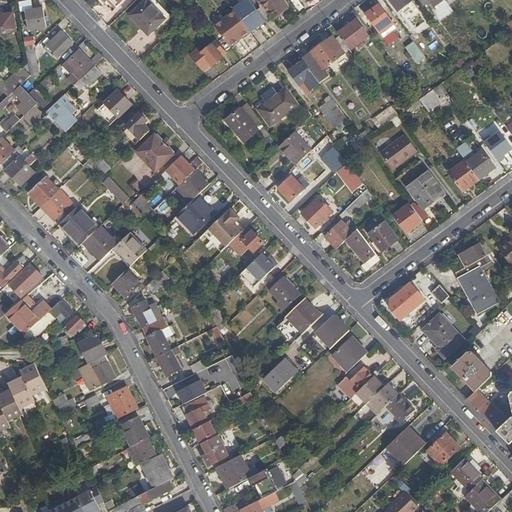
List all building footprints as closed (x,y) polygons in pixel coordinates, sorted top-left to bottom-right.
[(109,0),(108,0),(108,1),(115,9),(117,8),(109,0)] [(167,19),(148,0),(145,0),(131,14),(150,35),(167,19)] [(157,0),(148,0),(167,19),(171,15),(157,0)] [(253,32),(267,22),(258,10),(250,0),(246,0),(235,9),(251,31),(253,32)] [(258,0),(263,6),(258,10),(267,22),(267,23),(289,7),(283,0),(258,0)] [(410,0),(389,0),(397,11),(410,0)] [(418,0),(425,10),(428,7),(427,5),(429,3),(432,7),(442,0),(418,0)] [(215,4),(205,11),(211,19),(220,12),(215,4)] [(383,38),(396,27),(380,5),(366,15),(383,38)] [(44,9),(26,12),(29,30),(48,27),(44,9)] [(211,19),(217,28),(230,46),(239,40),(237,38),(240,36),(242,38),(243,37),(251,31),(235,9),(224,16),(220,12),(211,19)] [(14,14),(0,15),(0,35),(18,32),(14,14)] [(355,20),(337,33),(341,38),(349,49),(368,36),(355,20)] [(245,39),(253,32),(251,31),(243,37),(245,39)] [(48,46),(60,58),(74,44),(63,32),(48,46)] [(424,56),(408,33),(400,39),(416,62),(424,56)] [(27,55),(35,48),(33,38),(25,39),(27,55)] [(332,38),(303,60),(304,61),(314,76),(324,68),(344,53),(332,38)] [(211,64),(213,66),(223,57),(222,56),(226,53),(216,41),(202,52),(199,48),(191,55),(204,70),(211,64)] [(27,55),(31,76),(32,75),(35,78),(39,74),(35,48),(27,55)] [(104,58),(100,52),(91,61),(80,50),(68,62),(74,68),(76,70),(74,73),(80,79),(95,65),(96,66),(104,58)] [(462,58),(456,63),(461,69),(467,65),(462,58)] [(481,58),(473,63),(480,72),(487,67),(481,58)] [(314,76),(304,61),(290,72),(300,85),(305,82),(311,90),(320,83),(314,76)] [(480,72),(473,63),(472,65),(478,73),(480,72)] [(102,73),(96,66),(81,80),(87,87),(102,73)] [(31,76),(22,67),(17,73),(19,75),(3,91),(9,97),(21,85),(27,80),(31,76)] [(320,83),(330,76),(324,68),(314,76),(320,83)] [(36,89),(27,80),(21,85),(30,95),(35,90),(36,89)] [(438,98),(447,92),(441,84),(432,91),(435,94),(438,98)] [(21,85),(9,97),(8,98),(11,100),(13,100),(17,96),(23,102),(18,107),(25,115),(38,103),(30,95),(21,85)] [(271,125),(298,105),(286,89),(278,94),(276,92),(265,100),(263,98),(254,104),(259,111),(260,110),(271,125)] [(35,90),(30,95),(38,103),(47,112),(54,105),(50,101),(47,103),(35,90)] [(421,99),(415,90),(412,92),(418,101),(420,100),(421,99)] [(119,91),(105,103),(118,117),(132,104),(119,91)] [(427,100),(435,94),(432,91),(425,96),(427,100)] [(418,101),(412,92),(407,96),(410,100),(400,108),(403,112),(410,107),(418,101)] [(11,100),(8,98),(3,103),(6,107),(12,101),(11,100)] [(62,98),(47,112),(66,132),(78,121),(72,115),(75,111),(62,98)] [(418,101),(410,107),(413,112),(423,104),(420,100),(418,101)] [(333,125),(348,120),(334,102),(320,107),(333,125)] [(264,126),(248,104),(241,110),(258,131),(264,126)] [(258,131),(241,110),(240,108),(225,120),(243,143),(258,131)] [(397,117),(398,115),(395,110),(375,125),(378,130),(392,120),(397,117)] [(136,145),(150,131),(144,125),(148,121),(141,113),(122,130),(136,145)] [(7,133),(20,120),(15,115),(1,127),(7,133)] [(400,121),(397,117),(392,120),(395,125),(400,121)] [(501,153),(511,145),(511,135),(508,130),(502,134),(495,124),(485,131),(501,153)] [(311,137),(316,142),(323,135),(318,130),(311,137)] [(358,146),(363,141),(356,131),(347,138),(354,148),(358,146)] [(311,150),(294,132),(282,144),(293,155),(291,159),(296,164),(311,150)] [(168,147),(171,144),(165,139),(162,142),(155,134),(137,151),(156,172),(175,154),(168,147)] [(345,137),(335,144),(343,156),(354,148),(347,138),(345,137)] [(390,171),(403,162),(402,159),(413,151),(403,137),(379,155),(390,171)] [(2,138),(0,139),(0,163),(5,169),(19,156),(2,138)] [(465,161),(479,180),(495,168),(483,151),(476,156),(466,142),(456,149),(465,161)] [(282,144),(279,147),(291,159),(293,155),(282,144)] [(354,148),(343,156),(346,160),(360,150),(358,146),(354,148)] [(323,160),(335,173),(343,166),(347,162),(339,154),(337,155),(332,151),(323,160)] [(402,159),(403,162),(404,162),(416,154),(413,151),(402,159)] [(97,154),(92,159),(98,165),(106,174),(111,169),(103,160),(97,154)] [(188,163),(182,156),(167,170),(181,185),(195,171),(198,169),(205,162),(200,156),(189,167),(186,164),(188,163)] [(20,157),(6,170),(21,185),(35,172),(20,157)] [(463,192),(479,180),(465,161),(449,173),(463,192)] [(347,162),(343,166),(349,174),(354,170),(351,167),(347,162)] [(212,183),(198,169),(195,171),(209,185),(212,183)] [(361,179),(354,170),(349,174),(356,183),(361,179)] [(195,171),(181,185),(178,187),(192,202),(199,195),(202,192),(209,185),(195,171)] [(423,209),(431,203),(431,201),(443,192),(429,173),(408,187),(423,209)] [(290,201),(304,189),(298,182),(292,175),(278,188),(290,201)] [(130,199),(109,177),(104,182),(125,204),(130,199)] [(298,182),(304,189),(308,184),(302,177),(298,182)] [(30,194),(42,207),(58,191),(46,178),(30,194)] [(351,215),(372,195),(368,189),(346,210),(351,215)] [(58,191),(42,207),(55,221),(73,204),(60,190),(58,191)] [(218,209),(202,192),(199,195),(216,212),(218,209)] [(431,201),(431,203),(433,205),(446,196),(443,192),(431,201)] [(178,215),(195,232),(216,212),(199,195),(192,202),(178,215)] [(153,211),(140,196),(134,202),(147,217),(153,211)] [(315,227),(332,212),(318,198),(302,214),(315,227)] [(407,233),(423,222),(409,204),(394,215),(407,233)] [(78,206),(60,224),(81,245),(84,243),(100,228),(91,220),(78,206)] [(239,219),(230,209),(208,230),(225,248),(230,244),(241,233),(233,225),(239,219)] [(178,215),(174,218),(191,235),(195,232),(178,215)] [(95,216),(91,220),(100,228),(102,226),(103,224),(95,216)] [(357,230),(357,229),(349,221),(345,225),(342,222),(326,237),(337,249),(346,240),(357,230)] [(399,240),(385,222),(369,234),(382,252),(399,240)] [(84,243),(101,261),(113,249),(116,247),(124,239),(118,233),(113,238),(102,226),(100,228),(84,243)] [(264,243),(248,226),(241,233),(230,244),(241,255),(250,247),(255,252),(264,243)] [(208,230),(203,235),(220,253),(225,248),(208,230)] [(379,259),(357,230),(346,240),(369,267),(379,259)] [(124,239),(116,247),(132,265),(147,250),(130,233),(124,239)] [(511,234),(511,235),(511,239),(508,243),(500,249),(511,265),(511,234)] [(0,235),(0,239),(10,250),(12,247),(0,235)] [(0,258),(10,250),(0,239),(0,258)] [(467,267),(488,256),(481,245),(461,256),(467,267)] [(116,247),(113,249),(130,267),(132,265),(116,247)] [(270,261),(263,253),(242,273),(255,286),(273,269),(268,263),(270,261)] [(188,254),(183,259),(189,269),(196,262),(188,254)] [(490,262),(488,256),(467,267),(457,273),(455,274),(470,299),(473,297),(481,312),(499,302),(480,268),(490,262)] [(23,269),(24,270),(30,264),(24,257),(9,272),(0,263),(0,282),(4,287),(23,269)] [(36,275),(39,273),(31,265),(17,279),(28,291),(41,279),(36,275)] [(127,270),(112,284),(126,298),(140,283),(127,270)] [(164,271),(147,287),(154,293),(171,278),(164,271)] [(284,311),(301,295),(285,278),(271,291),(280,301),(277,304),(284,311)] [(201,294),(207,291),(205,286),(203,286),(201,283),(196,285),(201,294)] [(444,303),(450,297),(439,285),(433,291),(444,303)] [(416,309),(401,291),(390,300),(390,308),(400,321),(408,314),(411,318),(415,314),(416,312),(416,309)] [(304,334),(321,317),(314,309),(315,308),(306,299),(288,316),(304,334)] [(21,302),(34,315),(35,313),(23,300),(21,302)] [(211,314),(217,311),(213,300),(207,306),(211,314)] [(30,343),(59,315),(61,313),(64,315),(68,319),(74,313),(63,301),(36,326),(24,337),(30,343)] [(132,308),(142,328),(163,317),(158,309),(152,312),(147,301),(132,308)] [(6,315),(26,335),(40,321),(34,315),(21,302),(6,315)] [(220,331),(227,324),(225,321),(223,323),(217,311),(211,314),(214,319),(217,326),(220,331)] [(331,349),(349,331),(335,315),(316,332),(331,349)] [(445,357),(463,340),(440,315),(424,331),(440,348),(438,350),(445,357)] [(73,335),(85,324),(77,316),(65,328),(73,335)] [(163,317),(142,328),(156,356),(171,349),(166,338),(162,330),(168,326),(164,317),(163,317)] [(162,330),(166,338),(172,334),(168,326),(162,330)] [(225,340),(220,331),(217,326),(214,328),(212,329),(219,343),(225,340)] [(470,333),(475,338),(483,331),(478,326),(470,333)] [(97,334),(78,340),(89,363),(107,354),(97,334)] [(348,372),(368,353),(360,345),(359,346),(353,337),(333,356),(348,372)] [(469,352),(465,348),(449,363),(476,391),(476,392),(478,390),(491,377),(491,376),(491,372),(472,352),(469,352)] [(171,349),(156,356),(166,376),(181,368),(173,354),(171,349)] [(195,374),(207,368),(203,359),(191,366),(195,374)] [(291,368),(292,366),(286,359),(265,379),(276,392),(296,373),(291,368)] [(378,373),(386,365),(381,360),(373,368),(378,373)] [(91,363),(72,373),(76,380),(83,376),(91,391),(116,378),(108,362),(94,369),(91,363)] [(361,363),(348,376),(360,388),(373,376),(361,363)] [(0,430),(6,428),(10,426),(8,420),(18,415),(22,414),(20,408),(31,403),(35,401),(32,395),(44,390),(47,389),(45,386),(37,369),(29,372),(28,369),(22,372),(24,379),(25,381),(18,384),(17,382),(10,385),(12,391),(14,394),(6,398),(4,394),(0,396),(0,403),(1,405),(0,405),(0,430)] [(223,380),(233,384),(237,374),(227,370),(223,380)] [(382,390),(384,388),(373,377),(371,379),(382,390)] [(379,413),(386,406),(397,396),(386,386),(384,388),(382,390),(371,379),(354,395),(365,406),(369,402),(379,413)] [(200,381),(178,392),(185,405),(206,394),(200,381)] [(397,396),(398,395),(388,384),(386,386),(397,396)] [(109,398),(116,412),(119,418),(138,409),(128,388),(109,398)] [(476,392),(476,391),(467,400),(510,445),(511,442),(511,392),(511,393),(510,396),(511,404),(511,417),(508,422),(478,390),(476,392)] [(245,403),(254,398),(251,393),(242,397),(245,403)] [(415,409),(400,393),(398,395),(397,396),(386,406),(401,422),(415,409)] [(52,399),(59,414),(76,405),(72,399),(67,402),(63,394),(52,399)] [(97,395),(86,400),(89,407),(100,401),(97,395)] [(182,407),(194,429),(209,421),(204,412),(211,408),(209,405),(212,404),(210,400),(207,401),(205,396),(182,407)] [(217,417),(224,414),(221,409),(215,412),(217,417)] [(93,424),(96,430),(118,419),(119,418),(116,412),(93,424)] [(122,427),(131,447),(148,439),(150,438),(139,418),(122,427)] [(96,430),(74,441),(76,445),(92,437),(94,441),(122,427),(118,419),(96,430)] [(209,421),(194,429),(199,441),(215,433),(209,421)] [(222,433),(235,426),(233,423),(220,429),(222,433)] [(405,465),(425,445),(408,427),(389,445),(392,447),(399,455),(397,457),(405,465)] [(286,461),(294,454),(283,433),(276,441),(285,460),(286,461)] [(447,433),(429,451),(443,465),(461,447),(447,433)] [(219,448),(222,446),(217,436),(202,443),(206,452),(208,450),(209,453),(219,448)] [(129,449),(138,466),(142,465),(157,457),(148,439),(131,447),(129,449)] [(395,457),(397,457),(399,455),(392,447),(390,449),(390,450),(390,451),(390,453),(391,454),(393,456),(395,457)] [(209,453),(204,456),(209,465),(221,459),(221,458),(222,458),(223,457),(223,456),(219,448),(209,453)] [(157,457),(142,465),(154,488),(173,479),(161,455),(157,457)] [(218,467),(228,489),(252,477),(241,456),(218,467)] [(484,478),(466,459),(452,472),(470,492),(482,480),(484,478)] [(288,466),(286,461),(285,460),(280,463),(283,469),(288,466)] [(285,474),(291,472),(288,466),(283,469),(285,474)] [(277,468),(263,474),(272,491),(286,484),(277,468)] [(482,480),(470,492),(466,495),(481,511),(488,511),(500,501),(489,490),(490,489),(482,480)] [(124,511),(141,511),(146,510),(143,504),(174,489),(170,482),(154,490),(153,489),(139,496),(143,503),(124,511)] [(301,506),(307,503),(300,489),(296,482),(291,485),(301,506)] [(47,511),(92,511),(95,510),(95,511),(96,511),(101,510),(98,504),(104,501),(97,487),(69,501),(47,511)] [(416,506),(422,500),(409,487),(386,510),(387,511),(386,511),(412,511),(417,507),(416,506)] [(139,496),(121,505),(124,511),(143,503),(139,496)]
